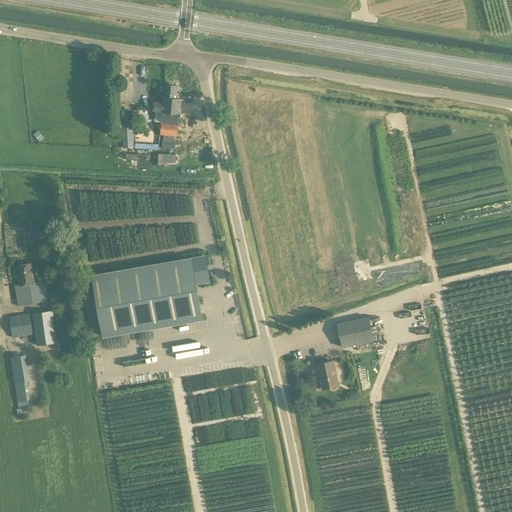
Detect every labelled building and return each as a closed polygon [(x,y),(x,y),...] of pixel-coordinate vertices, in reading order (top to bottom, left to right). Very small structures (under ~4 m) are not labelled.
[(178,85),(177,85),(164,84),(162,102),(152,101),(151,111),(162,112),(160,135),(176,137),(179,114),(180,114),(182,99),(177,98),(178,85)] [(143,121),(137,125),(140,131),(147,127),(143,121)] [(121,123),(123,148),(134,147),(132,123),(121,123)] [(35,135),(40,141),(44,138),(39,132),(35,135)] [(176,141),(162,140),(161,148),(175,150),(176,141)] [(103,336),(202,318),(196,283),(210,281),(206,256),(92,276),(103,336)] [(44,281),(34,283),(31,263),(17,266),(19,285),(14,286),(17,306),(47,301),(44,281)] [(57,343),(52,310),(31,313),(36,345),(57,343)] [(32,334),(29,314),(10,317),(12,337),(32,334)] [(369,316),(336,323),(342,348),(373,341),(369,316)] [(172,357),(207,353),(205,340),(171,344),(172,357)] [(30,380),(25,355),(10,358),(15,383),(30,380)] [(338,386),(333,361),(314,365),(316,376),(319,375),(322,389),(338,386)] [(30,399),(27,382),(14,383),(17,400),(18,409),(28,408),(27,400),(30,399)]
